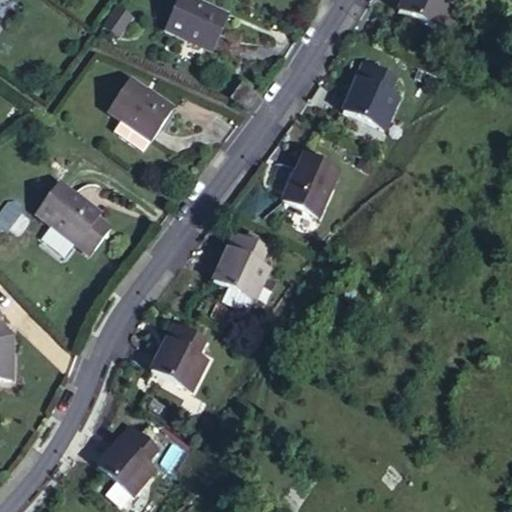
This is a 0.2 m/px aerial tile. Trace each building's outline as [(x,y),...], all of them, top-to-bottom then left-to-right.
[(211,52),(226,17),(186,0),(176,0),(163,31),(211,52)] [(402,0),(397,12),(439,30),(452,0),(402,0)] [(115,6),(101,27),(117,38),(131,17),(115,6)] [(341,113),(383,131),(398,98),(389,94),(395,79),(362,65),(341,113)] [(150,142),(171,110),(127,82),(106,113),(119,122),(150,142)] [(239,84),(228,98),(247,113),(258,98),(239,84)] [(142,154),(150,142),(119,122),(112,134),(142,154)] [(317,219),(338,170),(303,155),(282,203),(317,219)] [(90,256),(112,225),(57,185),(34,215),(90,256)] [(259,265),(266,250),(244,240),(234,235),(212,283),(227,290),(253,302),(268,268),(259,265)] [(266,250),(268,245),(246,235),(244,240),(266,250)] [(247,315),(253,302),(227,290),(221,304),(247,315)] [(12,337),(0,326),(0,332),(11,344),(12,337)] [(149,374),(190,394),(206,361),(197,357),(204,342),(173,326),(149,374)] [(0,332),(0,378),(13,377),(11,344),(0,332)] [(146,464),(157,452),(130,429),(96,469),(130,498),(154,470),(146,464)]
